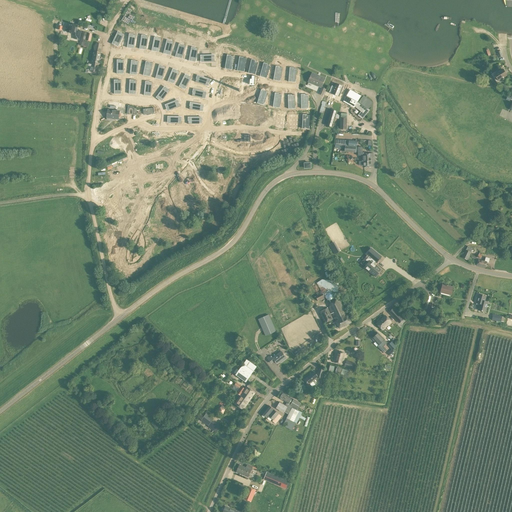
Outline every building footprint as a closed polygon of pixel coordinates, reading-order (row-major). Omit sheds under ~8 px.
[(267,14),(270,9),(265,5),(262,10),(267,14)] [(123,16),(128,19),(133,10),(128,8),(123,16)] [(275,19),(278,13),(273,10),(270,17),(275,19)] [(81,32),(76,30),(78,25),(70,23),(69,27),(65,26),(64,30),(64,32),(75,34),(74,39),(79,40),(81,32)] [(82,32),(79,45),(88,47),(89,42),(85,42),(86,37),(87,33),(82,32)] [(117,34),(112,44),(115,45),(117,43),(119,44),(124,34),(121,33),(120,36),(117,34)] [(129,37),(127,47),(131,48),(131,45),(134,46),(136,35),(133,34),(133,37),(129,37)] [(141,38),(140,49),(143,49),(144,46),(147,47),(149,36),(146,36),(145,39),(141,38)] [(154,40),(152,51),(155,51),(156,48),(159,49),(161,38),(158,38),(158,41),(154,40)] [(166,43),(164,53),(167,54),(168,51),(171,52),(174,42),(171,41),(170,44),(166,43)] [(96,43),(91,71),(97,73),(99,63),(101,54),(102,44),(96,43)] [(179,46),(175,57),(179,58),(180,55),(183,56),(186,45),(183,44),(182,47),(179,46)] [(191,50),(189,60),(192,61),(193,58),(196,59),(198,48),(195,48),(195,51),(191,50)] [(227,58),(225,69),(229,69),(229,66),(232,67),(234,56),(231,56),(231,59),(227,58)] [(239,60),(238,70),(241,71),(242,68),(245,69),(247,58),(243,57),(243,61),(239,60)] [(251,62),(249,73),(252,74),(253,71),(256,72),(258,61),(255,60),(255,63),(251,62)] [(131,63),(130,74),(134,74),(134,72),(137,72),(138,61),(135,61),(135,64),(131,63)] [(146,65),(143,75),(147,76),(148,73),(151,74),(153,63),(150,62),(149,65),(146,65)] [(263,66),(260,76),(264,77),(264,74),(268,75),(270,65),(267,64),(267,67),(263,66)] [(159,68),(156,78),(159,79),(160,76),(163,77),(166,67),(163,66),(162,69),(159,68)] [(276,69),(274,80),(277,81),(278,78),(281,78),(283,68),(280,67),(279,70),(276,69)] [(290,71),(289,82),(293,82),(293,79),(296,79),(297,68),(294,68),(294,71),(290,71)] [(498,81),(507,75),(503,69),(494,75),(498,81)] [(172,71),(168,81),(171,83),(172,80),(175,81),(179,71),(177,70),(175,73),(172,71)] [(325,78),(312,73),(308,82),(321,87),(325,78)] [(184,77),(179,86),(183,88),(184,85),(187,87),(192,77),(189,76),(187,78),(184,77)] [(196,79),(195,82),(206,85),(207,82),(209,83),(211,79),(200,76),(199,80),(196,79)] [(232,85),(230,89),(231,94),(233,97),(236,99),(238,99),(242,79),(239,79),(237,80),(233,82),(232,85)] [(145,84),(144,95),(148,96),(148,93),(151,93),(153,82),(150,82),(149,85),(145,84)] [(331,93),(339,96),(343,87),(336,84),(334,87),(332,85),(329,92),(331,93)] [(248,90),(245,101),(248,102),(249,99),(252,100),(255,89),(252,88),(251,91),(248,90)] [(163,89),(156,97),(159,99),(161,97),(164,99),(170,90),(168,89),(166,91),(163,89)] [(193,93),(192,96),(202,98),(203,95),(206,96),(207,92),(196,90),(196,93),(193,93)] [(364,96),(361,94),(360,95),(350,90),(347,95),(343,101),(349,104),(354,107),(355,106),(361,112),(358,115),(362,119),(369,110),(368,109),(373,103),(364,96)] [(261,93),(258,103),(261,104),(262,101),(265,102),(268,92),(265,91),(264,94),(261,93)] [(275,96),(273,107),(277,107),(277,104),(280,105),(282,94),(279,94),(279,97),(275,96)] [(175,101),(165,105),(166,108),(169,107),(170,110),(181,106),(179,103),(176,104),(175,101)] [(190,106),(189,109),(200,111),(201,108),(204,108),(204,105),(194,103),(193,107),(190,106)] [(128,106),(127,114),(136,115),(137,109),(128,106)] [(119,120),(120,110),(108,109),(106,119),(112,119),(112,120),(115,120),(115,119),(119,120)] [(233,109),(218,109),(218,121),(233,121),(233,109)] [(333,128),(337,112),(331,110),(326,126),(333,128)] [(253,113),(252,124),(255,124),(255,121),(259,122),(260,111),(257,111),(256,114),(253,113)] [(265,115),(264,126),(267,126),(268,123),(271,124),(272,113),(269,112),(269,115),(265,115)] [(278,117),(277,127),(281,128),(281,125),(284,125),(285,114),(282,114),(282,117),(278,117)] [(118,133),(114,136),(120,144),(123,142),(118,133)] [(286,135),(284,138),(293,143),(295,139),(286,135)] [(179,141),(174,150),(178,152),(183,143),(179,141)] [(278,141),(275,143),(282,151),(285,148),(278,141)] [(193,143),(186,151),(190,154),(196,146),(193,143)] [(210,144),(204,152),(208,155),(213,146),(210,144)] [(298,144),(293,149),(297,153),(301,148),(298,144)] [(345,146),(345,152),(356,153),(356,152),(358,152),(358,156),(362,156),(362,162),(371,161),(371,158),(373,158),(373,154),(364,154),(364,152),(363,152),(363,147),(358,147),(356,147),(352,147),(348,146),(345,146)] [(270,147),(266,149),(271,158),(275,155),(270,147)] [(133,160),(139,158),(137,152),(131,154),(133,160)] [(361,166),(363,166),(364,166),(364,167),(374,166),(374,158),(373,158),(371,158),(371,161),(362,162),(359,162),(359,165),(361,166)] [(236,179),(227,183),(229,187),(238,182),(236,179)] [(466,250),(465,250),(462,257),(468,260),(471,253),(471,252),(473,249),(468,246),(466,250)] [(369,263),(365,267),(376,276),(381,270),(373,264),(375,262),(376,263),(381,257),(371,249),(366,254),(369,257),(366,261),(369,263)] [(396,263),(405,269),(411,260),(408,258),(407,260),(400,256),(396,263)] [(478,260),(477,265),(485,268),(487,262),(488,263),(489,258),(486,257),(485,261),(478,260)] [(145,262),(139,264),(141,270),(143,269),(144,272),(148,271),(145,262)] [(451,295),(453,287),(443,285),(441,292),(451,295)] [(325,298),(322,293),(315,296),(318,301),(325,298)] [(485,301),(486,296),(479,294),(477,303),(480,304),(478,310),(485,312),(488,302),(485,301)] [(330,303),(329,307),(334,318),(336,322),(337,324),(335,325),(337,329),(339,328),(351,322),(347,316),(348,315),(341,301),(336,299),(330,303)] [(434,305),(426,303),(425,308),(428,310),(426,316),(431,317),(434,305)] [(328,308),(320,312),(325,323),(333,319),(328,308)] [(398,315),(393,309),(389,312),(395,318),(400,322),(403,320),(398,315)] [(265,336),(276,331),(269,314),(258,319),(265,336)] [(385,316),(376,324),(382,331),(391,323),(385,316)] [(386,350),(384,347),(386,345),(387,343),(384,340),(378,333),(372,339),(378,345),(377,346),(383,353),(386,350)] [(387,353),(390,356),(395,352),(393,350),(397,346),(392,341),(388,346),(392,349),(387,353)] [(346,353),(336,351),(333,362),(343,365),(346,353)] [(277,364),(282,360),(283,361),(286,359),(281,352),(272,358),(271,356),(267,359),(271,363),(274,361),(277,364)] [(237,369),(234,373),(237,375),(236,375),(246,382),(250,376),(254,371),(250,368),(253,364),(246,360),(244,364),(241,369),(239,371),(237,369)] [(346,360),(345,367),(353,369),(355,363),(346,360)] [(342,369),(335,367),(333,373),(340,376),(342,369)] [(321,379),(324,370),(319,368),(317,376),(314,372),(304,379),(309,384),(317,378),(321,379)] [(351,372),(342,369),(340,376),(349,378),(351,372)] [(232,389),(240,396),(249,402),(255,393),(247,387),(245,389),(239,385),(237,383),(232,389)] [(292,399),(283,393),(280,399),(287,403),(285,405),(297,410),(301,403),(294,399),(291,405),(289,404),(292,399)] [(240,396),(235,404),(243,410),(249,402),(240,396)] [(297,411),(285,405),(285,406),(279,403),(277,402),(275,401),(273,404),(277,407),(276,408),(284,413),(284,412),(288,415),(287,418),(296,423),(299,418),(305,421),(306,418),(303,417),(304,416),(301,414),(302,413),(299,411),(297,411)] [(276,424),(276,423),(281,417),(274,410),(269,406),(262,414),(266,418),(268,416),(273,420),(272,421),(276,424)] [(209,426),(214,419),(206,413),(201,420),(209,426)] [(236,473),(247,478),(251,470),(253,466),(247,464),(246,467),(240,465),(236,473)] [(289,481),(267,471),(263,479),(286,489),(289,481)] [(258,496),(260,492),(248,487),(248,488),(246,487),(244,492),(246,493),(243,498),(254,503),(258,495),(258,496)]
